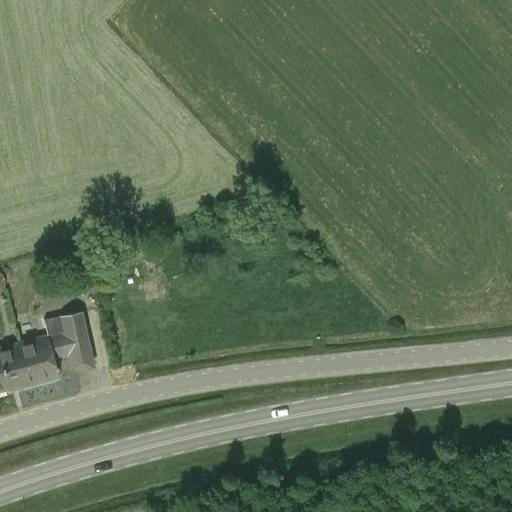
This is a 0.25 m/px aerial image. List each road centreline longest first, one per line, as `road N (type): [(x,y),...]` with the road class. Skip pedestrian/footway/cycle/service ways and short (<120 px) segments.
road 1 (secondary): [(0,489),(234,426),(511,385)]
road 2 (unclassified): [(0,432),(113,394),(511,346)]
